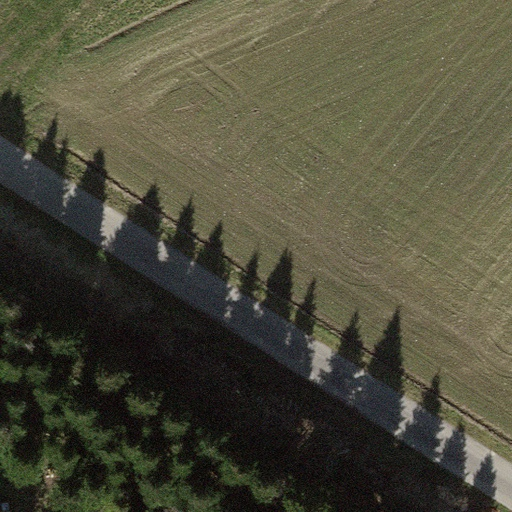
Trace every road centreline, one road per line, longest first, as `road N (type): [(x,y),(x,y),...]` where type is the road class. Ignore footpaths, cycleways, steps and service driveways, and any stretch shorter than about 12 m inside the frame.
road 1 (track): [(0,151),(511,473)]
road 2 (track): [(0,116),(197,0)]
